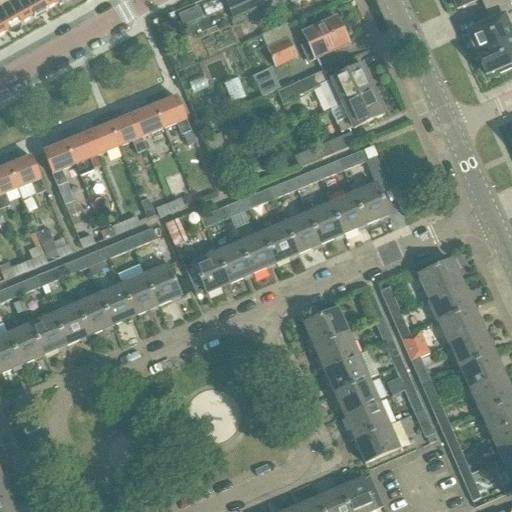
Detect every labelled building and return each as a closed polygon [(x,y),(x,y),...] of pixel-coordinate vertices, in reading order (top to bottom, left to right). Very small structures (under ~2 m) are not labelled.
[(0,0),(0,38),(10,33),(8,28),(18,22),(21,27),(35,19),(33,14),(43,8),(46,13),(61,5),(58,0),(0,0)] [(302,0),(240,0),(226,7),(234,23),(269,6),(267,3),(274,0),(287,0),(290,6),(302,0)] [(507,0),(452,0),(458,11),(481,1),(485,12),(509,2),(507,0)] [(511,39),(511,9),(509,2),(485,12),(490,23),(468,33),(477,55),(511,39)] [(198,7),(178,16),(184,28),(203,19),(198,7)] [(303,35),(302,36),(307,45),(301,47),(309,64),(314,62),(314,63),(350,46),(337,17),(301,33),(303,35)] [(167,38),(179,33),(174,22),(163,26),(167,38)] [(511,39),(477,55),(487,76),(499,71),(501,75),(511,69),(511,66),(511,65),(511,39)] [(289,40),(267,50),(275,69),(297,60),(289,40)] [(329,85),(324,74),(323,74),(278,94),(283,105),(320,88),(325,100),(331,111),(343,106),(374,92),(363,69),(329,85)] [(374,92),(343,106),(349,119),(337,124),(342,135),(353,130),(354,132),(385,117),(374,92)] [(157,109),(166,133),(179,128),(182,137),(184,137),(189,148),(196,145),(178,100),(157,109)] [(166,133),(157,109),(134,118),(144,142),(166,133)] [(134,118),(112,127),(121,151),(134,146),(139,158),(149,154),(144,142),(134,118)] [(204,137),(213,134),(209,125),(201,128),(204,137)] [(112,127),(89,136),(99,160),(121,151),(112,127)] [(89,136),(67,145),(76,169),(80,179),(95,174),(90,163),(99,160),(89,136)] [(351,136),(319,149),(295,158),(301,171),(356,149),(351,136)] [(76,169),(67,145),(44,154),(59,189),(68,185),(64,174),(76,169)] [(377,158),(373,149),(364,153),(368,162),(377,158)] [(362,154),(337,164),(342,174),(366,165),(366,163),(362,154)] [(228,168),(222,155),(212,159),(218,172),(228,168)] [(368,162),(366,163),(366,165),(376,187),(378,187),(388,182),(377,158),(368,162)] [(10,168),(19,191),(31,186),(37,198),(47,194),(32,159),(10,168)] [(337,164),(314,173),(319,184),(342,174),(337,164)] [(19,191),(10,168),(0,171),(0,208),(1,211),(10,207),(6,196),(19,191)] [(314,173),(292,182),(296,193),(319,184),(314,173)] [(292,182),(269,192),(273,202),(296,193),(292,182)] [(199,186),(191,189),(196,200),(204,197),(199,186)] [(352,198),(365,228),(390,218),(376,187),(352,198)] [(400,187),(391,191),(401,213),(410,209),(400,187)] [(273,202),(269,192),(246,201),(250,212),(273,202)] [(365,228),(352,198),(329,207),(343,238),(365,228)] [(185,209),(181,200),(169,205),(172,214),(185,209)] [(250,212),(246,201),(223,210),(227,221),(250,212)] [(172,214),(169,205),(156,210),(160,219),(172,214)] [(151,207),(143,210),(148,221),(156,217),(151,207)] [(343,238),(329,207),(307,217),(320,248),(343,238)] [(227,221),(223,210),(200,220),(204,230),(227,221)] [(320,248),(307,217),(284,227),(297,258),(320,248)] [(137,218),(124,224),(128,233),(141,228),(137,218)] [(165,226),(168,233),(177,229),(174,223),(174,222),(165,226)] [(124,224),(102,233),(105,241),(116,237),(117,237),(128,233),(124,224)] [(297,258),(284,227),(261,237),(274,268),(297,258)] [(47,262),(58,257),(47,230),(36,235),(47,262)] [(152,231),(129,240),(133,251),(156,242),(152,231)] [(102,233),(79,242),(83,251),(95,246),(95,245),(105,241),(102,233)] [(40,248),(35,234),(30,236),(36,250),(40,248)] [(261,237),(238,246),(251,277),(274,268),(261,237)] [(133,251),(129,240),(106,250),(110,261),(133,251)] [(56,251),(60,260),(72,255),(69,246),(56,251)] [(251,277),(238,246),(217,256),(215,256),(229,287),(251,277)] [(204,293),(206,297),(229,287),(215,256),(217,256),(214,248),(204,252),(208,260),(184,270),(196,296),(204,293)] [(110,261),(106,250),(83,259),(87,270),(110,261)] [(45,257),(32,261),(22,265),(26,275),(40,269),(39,268),(48,265),(45,257)] [(83,259),(60,268),(64,279),(87,270),(83,259)] [(429,302),(463,287),(452,264),(418,279),(429,302)] [(22,265),(11,270),(0,274),(4,283),(14,279),(26,275),(22,265)] [(64,279),(60,268),(37,278),(41,289),(64,279)] [(145,279),(158,310),(181,300),(168,269),(145,279)] [(41,289),(37,278),(14,287),(18,298),(41,289)] [(145,279),(122,289),(135,319),(158,310),(145,279)] [(0,305),(18,298),(14,287),(0,292),(0,305)] [(473,310),(463,287),(429,302),(439,326),(473,310)] [(122,289),(99,298),(113,329),(135,319),(122,289)] [(391,319),(400,315),(389,291),(380,294),(391,319)] [(113,329),(99,298),(77,308),(90,339),(113,329)] [(374,325),(383,321),(373,298),(364,302),(374,325)] [(20,302),(13,305),(17,315),(24,312),(20,302)] [(77,308),(54,318),(67,349),(90,339),(77,308)] [(473,310),(439,326),(450,349),(484,333),(473,310)] [(314,352),(349,337),(338,312),(303,327),(314,352)] [(400,315),(391,319),(401,343),(410,339),(400,315)] [(67,349),(54,318),(31,327),(44,358),(67,349)] [(393,344),(383,321),(374,325),(384,348),(393,344)] [(31,327),(8,337),(21,368),(44,358),(31,327)] [(484,333),(450,349),(460,371),(494,356),(484,333)] [(411,364),(420,360),(431,356),(421,334),(410,339),(401,343),(411,364)] [(0,377),(21,368),(8,337),(0,340),(0,377)] [(359,360),(349,337),(314,352),(324,374),(359,360)] [(403,367),(393,344),(384,348),(394,371),(403,367)] [(504,379),(494,356),(460,371),(470,394),(504,379)] [(359,360),(324,374),(334,398),(369,383),(359,360)] [(420,362),(420,360),(411,364),(421,389),(430,385),(420,362)] [(413,391),(403,367),(394,371),(404,395),(413,391)] [(511,395),(504,379),(470,394),(481,417),(511,402),(511,395)] [(379,406),(369,383),(334,398),(344,421),(379,406)] [(430,385),(421,389),(431,412),(440,408),(430,385)] [(423,414),(413,391),(404,395),(414,418),(423,414)] [(511,402),(481,417),(491,440),(511,430),(511,402)] [(389,429),(379,406),(344,421),(354,444),(389,429)] [(450,431),(440,408),(431,412),(441,435),(450,431)] [(423,414),(414,418),(425,441),(434,438),(423,414)] [(389,429),(354,444),(365,467),(399,452),(389,429)] [(511,430),(491,440),(502,463),(511,458),(511,430)] [(450,431),(441,435),(452,458),(460,454),(450,431)] [(460,454),(452,458),(462,482),(471,477),(460,454)] [(511,458),(502,463),(511,485),(511,458)] [(471,477),(462,482),(472,506),(481,502),(471,477)] [(0,510),(12,506),(2,483),(0,483),(0,510)] [(375,511),(363,483),(338,493),(346,511),(375,511)] [(346,511),(338,493),(315,503),(319,511),(346,511)] [(319,511),(315,503),(294,511),(319,511)]
